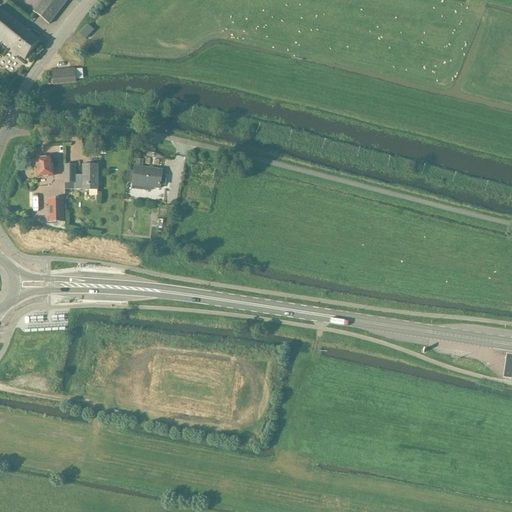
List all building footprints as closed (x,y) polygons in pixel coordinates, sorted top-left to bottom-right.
[(42,0),(33,12),(49,25),(68,0),(42,0)] [(0,41),(24,60),(40,41),(0,9),(0,41)] [(85,40),(94,31),(88,25),(79,34),(85,40)] [(52,71),(53,84),(53,85),(76,83),(75,69),(52,71)] [(50,157),(35,159),(38,178),(53,176),(52,167),(51,167),(50,157)] [(129,174),(127,185),(132,186),(151,188),(160,189),(160,185),(165,185),(166,176),(161,175),(162,170),(153,169),(149,169),(144,168),(143,168),(143,164),(135,163),(134,175),(129,174)] [(83,176),(76,176),(76,165),(65,165),(65,184),(75,185),(75,190),(83,190),(83,176)] [(83,176),(83,190),(98,191),(98,166),(83,166),(83,176)] [(65,223),(64,200),(48,200),(49,223),(65,223)] [(511,356),(507,355),(503,379),(511,380),(511,356)] [(76,372),(73,390),(99,395),(101,383),(98,382),(99,376),(76,372)]
